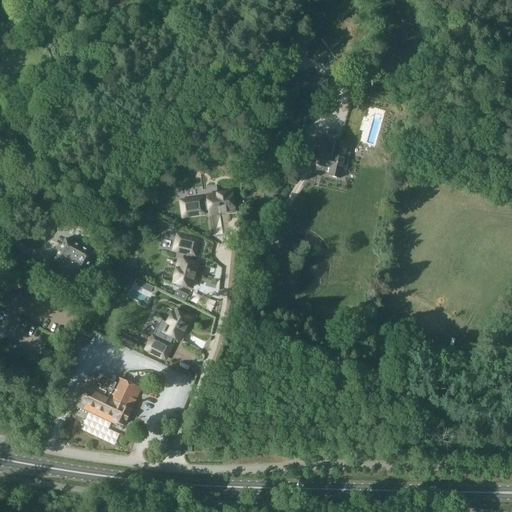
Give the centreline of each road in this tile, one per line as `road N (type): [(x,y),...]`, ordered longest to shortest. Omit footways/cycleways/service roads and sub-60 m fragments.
road 1 (unclassified): [(0,439),(166,468),(511,467)]
road 2 (primary): [(511,492),(158,486),(0,459)]
road 3 (unclassified): [(206,511),(0,477)]
